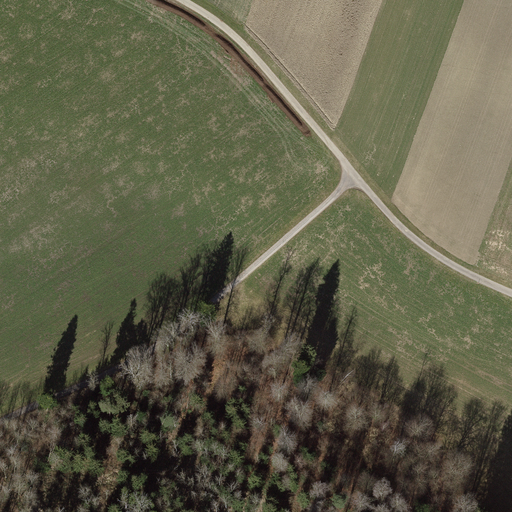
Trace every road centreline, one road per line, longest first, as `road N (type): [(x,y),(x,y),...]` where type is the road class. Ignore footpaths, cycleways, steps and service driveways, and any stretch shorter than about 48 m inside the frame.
road 1 (track): [(183,0),(259,60),(395,221),(447,261),(511,293)]
road 2 (track): [(357,177),(222,298),(139,357),(0,422)]
